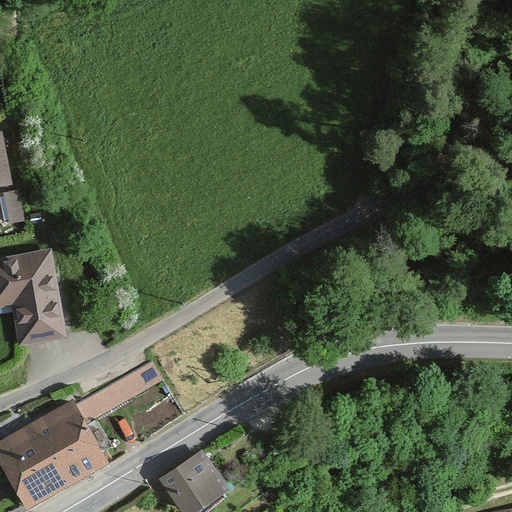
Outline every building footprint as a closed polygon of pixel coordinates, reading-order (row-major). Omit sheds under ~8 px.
[(16,118),(0,121),(0,193),(29,188),(16,118)] [(49,242),(0,251),(0,312),(13,310),(20,347),(67,339),(49,242)] [(79,396),(88,416),(167,379),(157,359),(79,396)] [(79,401),(0,441),(0,459),(26,510),(113,466),(79,401)] [(207,455),(165,489),(183,511),(215,511),(238,494),(207,455)]
